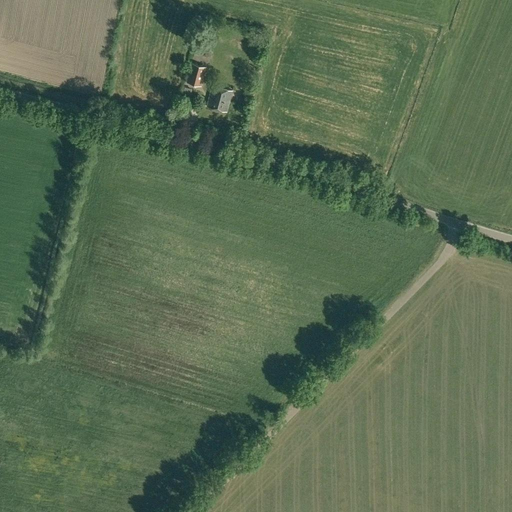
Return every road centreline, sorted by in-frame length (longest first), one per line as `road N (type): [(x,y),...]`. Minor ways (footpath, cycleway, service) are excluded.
road 1 (unclassified): [(511,241),(346,184),(0,87)]
road 2 (unknown): [(457,224),(402,306),(194,511)]
